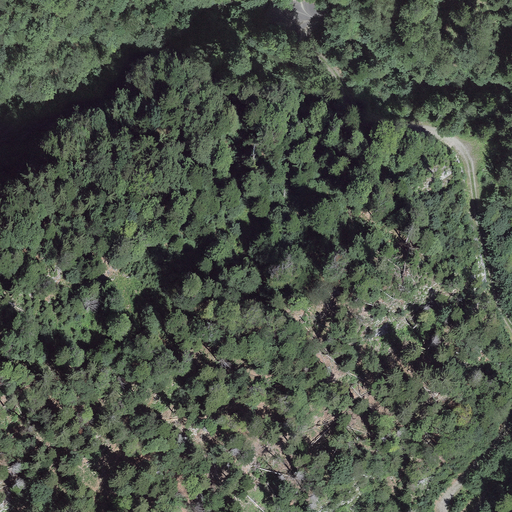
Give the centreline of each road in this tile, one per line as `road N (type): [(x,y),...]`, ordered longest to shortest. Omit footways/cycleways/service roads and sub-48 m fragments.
road 1 (track): [(295,21),(362,113),(443,133),(463,146),(495,292),(511,327)]
road 2 (track): [(511,416),(448,494),(444,511)]
